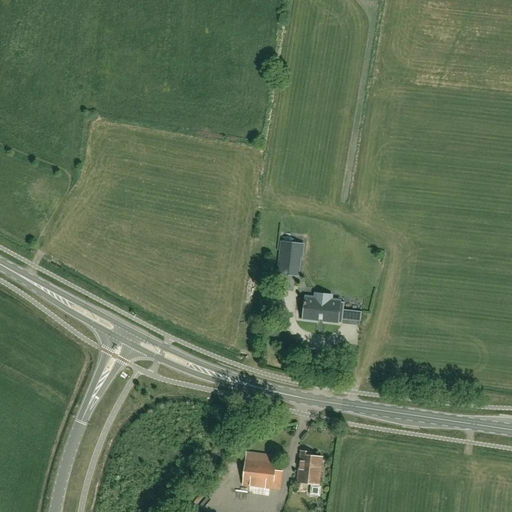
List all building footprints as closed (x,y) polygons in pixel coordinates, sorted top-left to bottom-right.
[(298,244),(281,242),(278,274),(298,276),(300,256),(296,256),(298,244)] [(322,321),(342,324),(344,310),(339,309),(339,301),(330,300),(331,296),(316,294),(315,299),(306,298),(306,302),(305,302),(304,305),(305,305),(304,318),(318,320),(323,320),(322,321)] [(315,324),(269,327),(270,348),(316,345),(315,324)] [(301,452),(298,483),(318,485),(322,458),(310,456),(310,453),(301,452)] [(246,453),(242,485),(280,490),(282,472),(275,471),(277,457),(246,453)]
